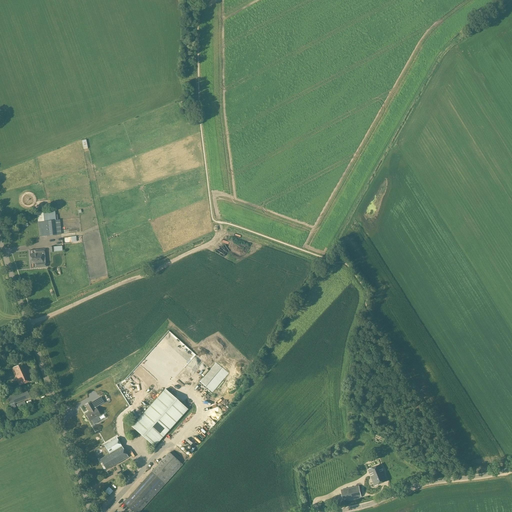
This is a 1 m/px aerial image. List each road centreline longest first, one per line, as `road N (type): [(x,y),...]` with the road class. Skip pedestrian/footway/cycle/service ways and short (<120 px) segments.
road 1 (tertiary): [(90,511),(0,239)]
road 2 (track): [(220,222),(215,240),(28,324)]
road 3 (unclassified): [(336,511),(425,483),(511,469)]
